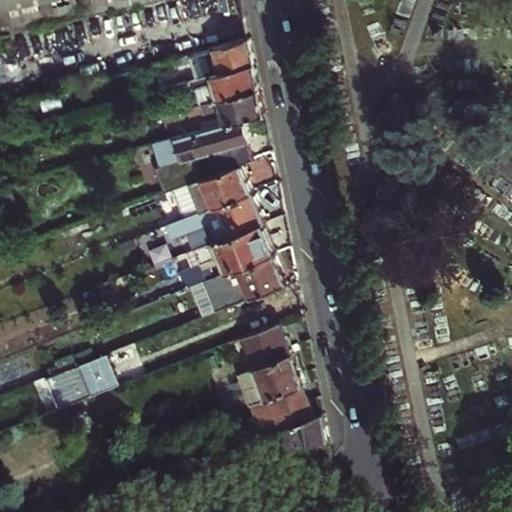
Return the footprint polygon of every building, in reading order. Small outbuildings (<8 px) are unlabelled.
[(0,0),(0,34),(167,0),(0,0)] [(215,47),(219,71),(253,61),(251,52),(249,39),(215,47)] [(219,71),(215,47),(193,53),(198,77),(212,73),(219,71)] [(256,76),(253,61),(219,71),(212,73),(198,77),(192,79),(164,86),(157,88),(160,98),(178,92),(183,108),(200,103),(220,97),(258,87),(256,76)] [(162,78),(164,86),(192,79),(191,74),(187,75),(186,71),(162,78)] [(183,108),(158,114),(162,129),(196,120),(199,130),(226,122),(245,117),(263,112),(261,100),(258,87),(220,97),(200,103),(183,108)] [(199,130),(150,144),(158,166),(162,164),(164,167),(159,168),(167,191),(173,189),(206,176),(199,158),(202,153),(217,148),(219,154),(217,154),(217,153),(214,154),(220,171),(244,162),(256,157),(251,143),(247,144),(246,139),(251,138),(249,132),(245,117),(226,122),(199,130)] [(250,178),(244,162),(220,171),(206,176),(173,189),(183,216),(203,208),(254,188),(250,178)] [(261,206),(254,188),(203,208),(183,216),(166,223),(172,237),(211,222),(217,238),(263,220),(265,219),(261,206)] [(270,238),(263,220),(217,238),(208,241),(185,250),(191,266),(184,269),(190,283),(193,282),(228,269),(238,265),(273,251),(275,251),(270,238)] [(280,268),(273,251),(238,265),(249,295),(284,282),(280,268)] [(228,269),(193,282),(205,312),(249,295),(238,265),(228,269)] [(243,334),(254,364),(290,350),(280,320),(243,334)] [(262,434),(265,433),(281,427),(314,414),(297,369),(290,350),(254,364),(239,370),(262,434)] [(51,381),(60,403),(91,391),(118,380),(113,368),(106,351),(82,360),(85,368),(51,381)] [(327,429),(323,411),(314,414),(281,427),(265,433),(272,451),(257,457),(260,466),(329,440),(327,429)] [(203,465),(204,469),(223,462),(222,458),(203,465)] [(229,478),(223,462),(204,469),(206,474),(210,485),(229,478)]
